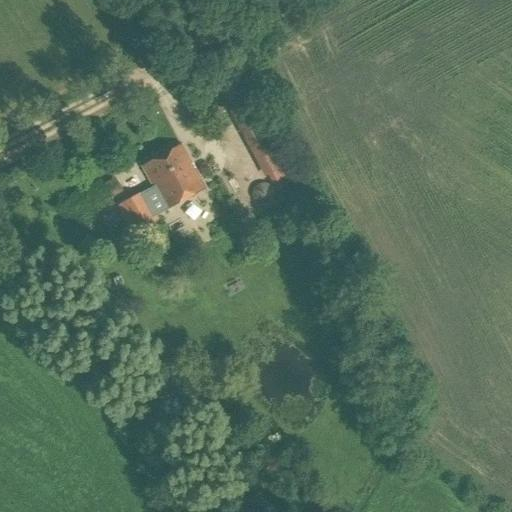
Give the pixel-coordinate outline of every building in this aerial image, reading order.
[(228,100),(256,153),(276,142),(248,90),(228,100)] [(154,190),(144,196),(147,201),(155,216),(204,189),(180,145),(141,166),(154,190)] [(124,183),(111,192),(118,203),(132,193),(124,183)] [(261,205),(264,205),(267,204),(270,202),(273,199),(273,196),(273,192),(271,189),(268,187),(265,186),(261,185),(258,186),(255,189),(253,192),(252,196),(252,198),(254,202),(257,204),(261,205)] [(71,202),(78,215),(107,199),(101,186),(71,202)] [(118,206),(135,237),(159,224),(155,216),(147,201),(144,196),(142,193),(118,206)]
